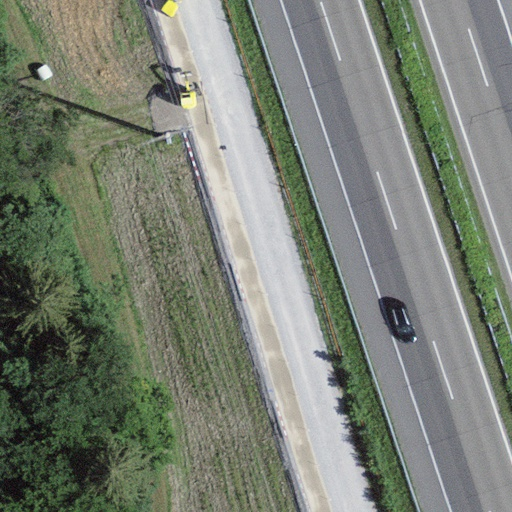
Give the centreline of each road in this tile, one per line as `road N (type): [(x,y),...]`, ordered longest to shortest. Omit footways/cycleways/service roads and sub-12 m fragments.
road 1 (motorway): [(319,0),(489,511)]
road 2 (track): [(196,0),(355,511)]
road 3 (motorway): [(511,161),(458,0)]
